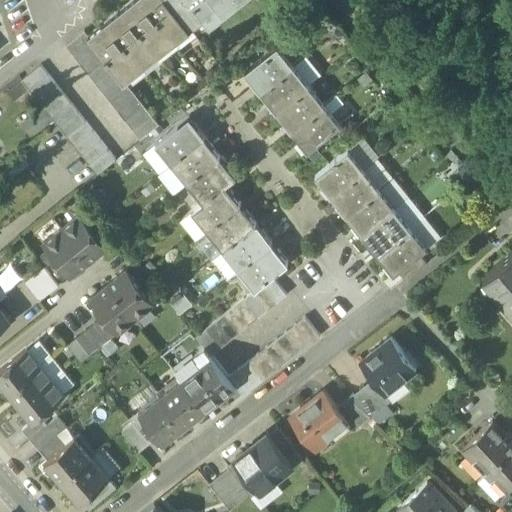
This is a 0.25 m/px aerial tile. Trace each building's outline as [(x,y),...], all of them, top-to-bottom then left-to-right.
[(173,41),(140,0),(132,0),(121,9),(157,54),(173,41)] [(167,0),(140,0),(173,41),(190,28),(167,0)] [(167,0),(190,28),(204,18),(210,25),(241,0),(167,0)] [(157,54),(121,9),(105,22),(141,67),(157,54)] [(141,67),(105,22),(88,35),(99,49),(107,58),(114,68),(122,77),(124,80),(141,67)] [(84,30),(66,45),(73,55),(92,40),(88,35),(84,30)] [(92,40),(73,55),(80,64),(99,49),(92,40)] [(277,45),(245,71),(261,91),(293,65),(277,45)] [(99,49),(80,64),(88,73),(107,58),(99,49)] [(107,58),(88,73),(95,83),(114,68),(107,58)] [(293,65),(261,91),(276,111),(309,85),(293,65)] [(41,66),(22,81),(29,90),(48,75),(41,66)] [(114,68),(95,83),(103,92),(122,77),(114,68)] [(48,75),(29,90),(37,99),(55,84),(48,75)] [(122,77),(103,92),(110,102),(129,87),(124,80),(122,77)] [(55,84),(37,99),(44,108),(63,93),(55,84)] [(309,85),(276,111),(292,131),(325,104),(309,85)] [(129,87),(110,102),(118,111),(137,96),(129,87)] [(63,93),(44,108),(52,118),(70,103),(63,93)] [(137,96),(118,111),(125,120),(144,105),(137,96)] [(70,103),(52,118),(59,127),(78,112),(70,103)] [(325,104),(292,131),(308,150),(340,124),(325,104)] [(144,105),(125,120),(133,130),(151,115),(144,105)] [(78,112),(59,127),(66,136),(67,136),(85,121),(78,112)] [(151,115),(133,130),(140,139),(159,124),(151,115)] [(189,117),(156,143),(172,163),(204,137),(189,117)] [(85,121),(67,136),(74,146),(93,131),(85,121)] [(93,131),(74,146),(81,155),(100,140),(93,131)] [(204,137),(172,163),(187,182),(220,156),(204,137)] [(100,140),(81,155),(89,164),(108,149),(100,140)] [(364,169),(348,149),(315,175),(331,195),(364,169)] [(108,150),(90,165),(97,175),(116,160),(108,150)] [(220,156),(187,182),(203,202),(225,184),(225,185),(236,176),(220,156)] [(364,169),(331,195),(347,215),(379,189),(364,169)] [(225,184),(203,202),(192,210),(208,230),(240,204),(225,185),(225,184)] [(379,189),(347,215),(362,234),(395,208),(379,189)] [(240,204),(208,230),(223,250),(256,223),(240,204)] [(395,208),(362,234),(378,254),(411,228),(395,208)] [(107,248),(80,214),(61,228),(89,263),(107,248)] [(256,223),(223,250),(239,269),(271,243),(256,223)] [(89,263),(61,228),(43,243),(70,277),(89,263)] [(411,228),(378,254),(394,274),(397,271),(419,254),(426,248),(411,228)] [(271,243),(239,269),(255,289),(261,284),(271,276),(287,263),(271,243)] [(511,251),(484,276),(511,307),(511,251)] [(419,254),(397,271),(404,281),(426,263),(419,254)] [(43,267),(25,282),(40,300),(58,286),(43,267)] [(153,303),(126,269),(108,284),(135,318),(153,303)] [(286,295),(271,276),(261,284),(276,302),(286,295)] [(135,318),(108,284),(89,299),(103,316),(116,333),(135,318)] [(276,302),(261,284),(255,289),(252,291),(267,310),(276,302)] [(191,304),(179,289),(168,298),(180,313),(191,304)] [(267,310),(252,291),(243,299),(258,317),(267,310)] [(258,317),(243,299),(233,306),(248,325),(258,317)] [(248,325),(233,306),(224,314),(239,332),(248,325)] [(0,328),(9,321),(0,309),(0,328)] [(239,332),(224,314),(215,321),(230,340),(239,332)] [(116,333),(103,316),(94,323),(108,341),(116,334),(116,333)] [(319,336),(304,317),(294,325),(309,344),(319,336)] [(230,340),(215,321),(205,329),(220,347),(230,340)] [(108,341),(94,323),(85,331),(99,348),(108,341)] [(309,344),(294,325),(285,332),(300,351),(309,344)] [(220,347),(205,329),(196,337),(210,355),(211,355),(220,347)] [(99,348),(85,331),(76,338),(90,355),(99,348)] [(285,332),(276,340),(291,359),(300,351),(285,332)] [(184,336),(165,358),(182,373),(200,353),(191,345),(192,344),(184,336)] [(90,355),(76,338),(67,345),(81,362),(90,355)] [(416,370),(392,338),(360,363),(373,379),(385,395),(385,394),(391,401),(392,403),(409,389),(402,381),(416,370)] [(291,359),(276,340),(266,347),(281,366),(291,359)] [(281,366),(266,347),(257,354),(272,373),(281,366)] [(27,348),(0,369),(0,381),(7,390),(40,364),(27,348)] [(272,373),(257,354),(247,362),(262,381),(272,373)] [(228,377),(211,355),(210,355),(201,363),(225,395),(236,387),(228,377)] [(262,381),(247,362),(238,369),(253,388),(262,381)] [(225,395),(201,363),(180,379),(205,411),(225,395)] [(40,364),(7,390),(19,405),(52,379),(40,364)] [(253,388),(238,369),(228,377),(236,387),(243,396),(253,388)] [(52,379),(19,405),(32,421),(39,416),(65,395),(52,379)] [(205,411),(180,379),(159,395),(184,427),(205,411)] [(385,395),(373,379),(349,398),(369,416),(371,417),(385,405),(391,401),(385,394),(385,395)] [(337,408),(324,391),(289,418),(314,450),(348,423),(349,423),(337,408)] [(159,395),(138,411),(158,437),(163,443),(184,427),(159,395)] [(369,416),(349,398),(337,408),(349,423),(348,423),(352,429),(369,416)] [(385,405),(371,417),(377,423),(391,412),(385,405)] [(158,437),(138,411),(129,419),(131,422),(148,444),(158,437)] [(32,421),(22,430),(29,439),(47,425),(39,416),(32,421)] [(47,425),(29,439),(38,449),(59,433),(66,427),(57,416),(47,425)] [(148,444),(131,422),(122,431),(138,452),(148,444)] [(511,443),(492,422),(463,450),(504,494),(509,489),(511,486),(511,443)] [(301,458),(279,429),(269,437),(291,465),(301,458)] [(59,433),(38,449),(47,459),(67,443),(59,433)] [(47,459),(44,462),(61,482),(92,456),(74,436),(67,443),(47,459)] [(291,465),(269,437),(250,452),(247,449),(236,458),(238,461),(260,490),(291,465)] [(92,456),(61,482),(78,503),(81,500),(107,478),(109,477),(92,456)] [(260,490),(238,461),(229,469),(243,488),(248,494),(250,497),(260,490)] [(228,469),(209,484),(224,503),(243,488),(229,469),(228,469)] [(107,478),(81,500),(89,510),(115,488),(107,478)] [(456,511),(444,498),(441,500),(427,483),(396,510),(397,511),(456,511)] [(243,488),(224,503),(230,510),(248,494),(243,488)]
